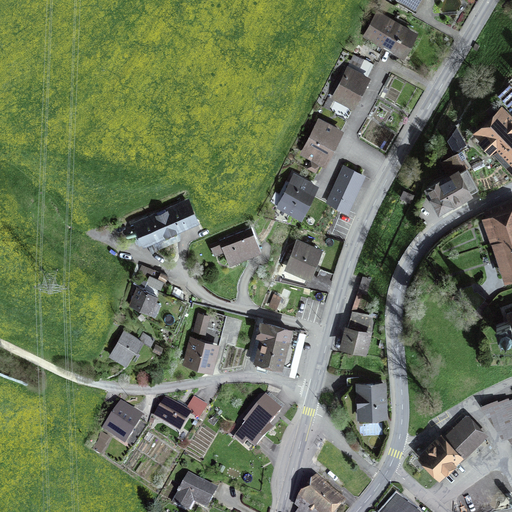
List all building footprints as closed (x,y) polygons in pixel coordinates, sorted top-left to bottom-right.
[(402,0),(401,4),(414,11),(420,0),(402,0)] [(367,35),(391,48),(392,45),(403,51),(413,33),(379,14),(367,35)] [(359,56),(373,64),(379,52),(365,45),(359,56)] [(336,98),(330,110),(346,118),(352,106),(367,77),(366,77),(348,68),(334,97),(336,98)] [(509,105),(511,102),(511,101),(509,98),(511,95),(511,88),(502,98),(509,105)] [(304,152),(324,162),(328,153),(325,151),(331,138),(335,140),(346,118),(330,110),(324,122),(320,120),(304,152)] [(511,123),(502,113),(481,133),(511,165),(511,123)] [(466,145),(457,126),(447,139),(453,151),(466,145)] [(465,158),(462,151),(455,154),(464,170),(466,168),(467,167),(463,159),(465,158)] [(464,170),(455,154),(446,159),(452,172),(454,175),(464,170)] [(328,201),(341,207),(346,209),(362,175),(344,166),(328,201)] [(464,170),(454,175),(440,182),(429,188),(433,196),(432,197),(439,210),(451,203),(451,202),(477,188),(466,168),(464,170)] [(312,193),(315,186),(295,176),(290,184),(286,182),(280,194),(275,191),(271,201),(300,216),(312,193)] [(495,241),(511,235),(511,202),(486,212),(495,241)] [(179,204),(144,219),(153,239),(188,224),(179,204)] [(260,247),(251,227),(210,244),(214,254),(224,250),(228,260),(260,247)] [(511,274),(511,235),(495,241),(507,276),(511,274)] [(307,275),(318,249),(300,241),(289,268),(307,275)] [(139,272),(149,276),(163,282),(165,283),(165,282),(168,275),(142,265),(139,272)] [(157,292),(158,293),(163,282),(149,276),(143,289),(138,287),(130,305),(148,313),(149,313),(157,295),(156,295),(157,292)] [(358,291),(367,294),(371,279),(363,276),(358,291)] [(462,295),(463,299),(475,310),(484,300),(478,295),(475,291),(473,287),(472,284),(460,288),(462,295)] [(171,298),(158,293),(157,292),(156,295),(157,295),(149,313),(148,313),(147,315),(161,321),(160,323),(175,330),(187,303),(172,296),(171,298)] [(223,314),(212,311),(208,328),(206,327),(204,332),(203,331),(200,341),(193,340),(188,360),(209,366),(223,314)] [(511,311),(506,313),(509,320),(496,324),(501,339),(511,334),(511,311)] [(209,316),(199,313),(196,324),(195,329),(203,331),(204,332),(206,327),(209,316)] [(259,334),(264,335),(256,367),(289,375),(300,332),(262,322),(259,334)] [(343,345),(364,351),(369,331),(348,325),(343,345)] [(124,331),(110,355),(126,363),(140,339),(150,345),(154,338),(143,332),(139,339),(124,331)] [(347,377),(347,385),(352,385),(358,384),(359,405),(360,417),(364,417),(385,416),(383,383),(360,384),(359,377),(347,377)] [(207,405),(194,397),(186,410),(199,418),(207,405)] [(265,398),(246,420),(248,422),(239,432),(255,446),(269,430),(266,427),(275,417),(273,415),(277,409),(265,398)] [(511,441),(511,398),(487,408),(504,433),(511,441)] [(175,405),(167,399),(157,415),(179,428),(188,414),(175,405)] [(106,428),(124,440),(139,418),(121,406),(106,428)] [(423,456),(438,471),(439,470),(443,474),(484,434),(467,417),(444,439),(442,437),(423,456)] [(106,446),(104,444),(109,437),(101,432),(98,441),(93,449),(100,454),(106,446)] [(207,507),(216,489),(188,474),(175,499),(187,505),(191,498),(207,507)] [(312,511),(311,510),(314,507),(320,511),(329,511),(339,501),(316,482),(296,505),(302,510),(299,511),(312,511)] [(394,500),(383,511),(414,511),(409,507),(406,511),(394,500)]
